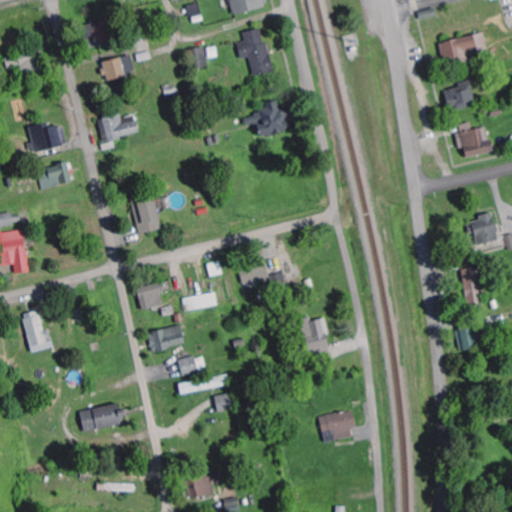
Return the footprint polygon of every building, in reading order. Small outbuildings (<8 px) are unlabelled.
[(268,8),(266,0),(231,0),(233,14),(268,8)] [(204,15),(200,3),(188,6),(191,18),(204,15)] [(90,50),(115,43),(108,19),(83,26),(90,50)] [(245,32),(247,42),(239,43),(243,59),(251,57),(256,76),(274,72),(264,28),(245,32)] [(489,50),(485,33),(440,42),(445,65),(470,60),(469,54),(489,50)] [(194,68),(208,67),(207,47),(193,48),(194,68)] [(7,54),(8,68),(25,66),(26,73),(43,71),(40,50),(7,54)] [(102,63),(107,81),(138,74),(133,55),(102,63)] [(445,88),(449,112),(476,107),(472,84),(445,88)] [(288,100),(257,105),(258,117),(246,118),(247,126),(259,125),(260,137),(292,133),(288,100)] [(141,134),(137,115),(123,118),(122,114),(100,119),(106,151),(118,149),(117,139),(141,134)] [(474,130),(472,122),(460,125),(469,159),(495,152),(488,127),(474,130)] [(35,152),(68,144),(64,125),(45,129),(44,124),(29,128),(35,152)] [(44,190),(74,182),(69,162),(39,171),(44,190)] [(133,204),(142,235),(164,229),(155,198),(133,204)] [(21,213),(0,215),(0,227),(22,224),(21,213)] [(472,220),(480,252),(502,246),(494,214),(472,220)] [(17,274),(30,273),(26,230),(0,232),(0,266),(16,265),(17,274)] [(212,278),(225,275),(222,261),(209,264),(212,278)] [(271,282),(270,268),(242,271),(244,285),(271,282)] [(467,269),(469,306),(485,305),(483,268),(467,269)] [(165,305),(159,284),(138,290),(144,311),(165,305)] [(220,306),(217,293),(185,299),(188,312),(220,306)] [(34,353),(55,347),(50,330),(46,331),(40,311),(24,315),(34,353)] [(326,318),(312,321),(312,318),(302,320),(309,357),(333,352),(326,318)] [(457,330),(462,351),(484,346),(480,325),(457,330)] [(187,345),(183,326),(150,333),(154,352),(187,345)] [(205,355),(180,361),(184,377),(209,370),(205,355)] [(183,395),(232,386),(229,374),(180,384),(183,395)] [(219,413),(237,411),(235,394),(217,396),(219,413)] [(81,412),(86,432),(126,424),(124,410),(118,411),(117,405),(81,412)] [(353,428),(357,428),(356,412),(322,415),(325,442),(353,439),(353,428)]
